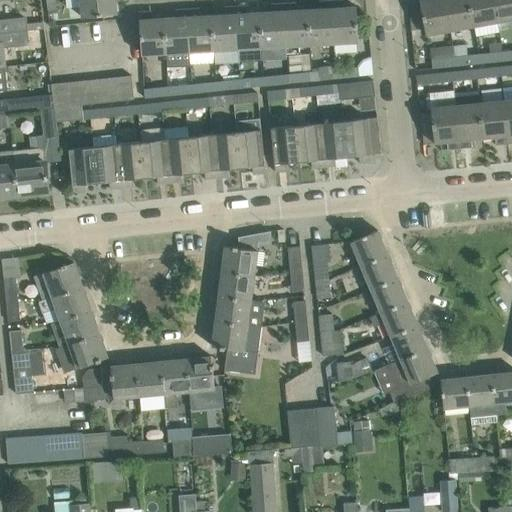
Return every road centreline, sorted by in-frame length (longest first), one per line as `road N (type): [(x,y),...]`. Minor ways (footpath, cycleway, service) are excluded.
road 1 (residential): [(71,228),(119,350),(200,341),(218,213)]
road 2 (residential): [(375,197),(445,362),(510,356),(511,349)]
road 3 (residential): [(410,193),(391,0)]
road 4 (residential): [(218,213),(375,197)]
road 5 (residential): [(71,228),(218,213)]
